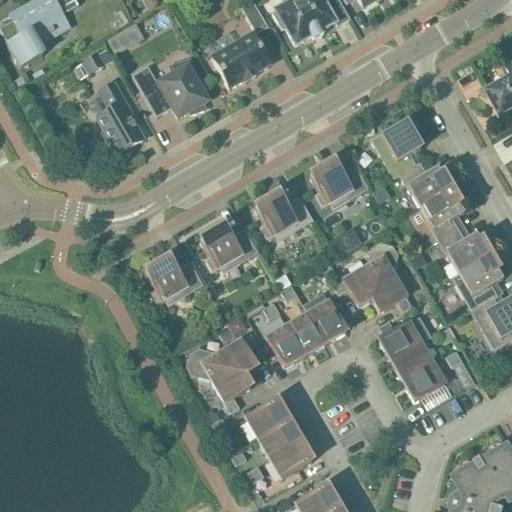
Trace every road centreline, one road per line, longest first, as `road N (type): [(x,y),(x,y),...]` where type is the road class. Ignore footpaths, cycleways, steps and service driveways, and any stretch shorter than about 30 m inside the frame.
road 1 (residential): [(13,197),(32,208),(127,218),(410,53)]
road 2 (residential): [(367,511),(305,401),(306,386),(356,364),(403,439),(430,452)]
road 3 (residential): [(511,227),(410,53)]
